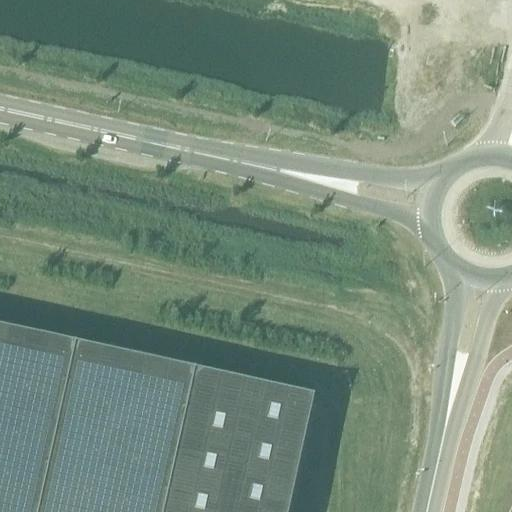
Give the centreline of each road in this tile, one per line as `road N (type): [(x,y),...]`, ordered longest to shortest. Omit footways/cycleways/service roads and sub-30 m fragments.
road 1 (primary): [(0,109),(274,169)]
road 2 (primary): [(274,169),(293,184),(431,219)]
road 3 (primary): [(438,186),(303,163),(274,169)]
road 4 (unclassified): [(455,383),(425,511)]
